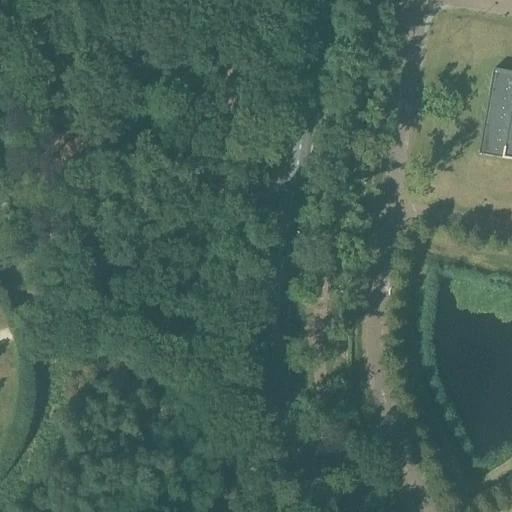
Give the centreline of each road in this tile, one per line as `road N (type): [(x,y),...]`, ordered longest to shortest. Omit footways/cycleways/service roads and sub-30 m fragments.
road 1 (secondary): [(333,511),(284,410),(273,358),(324,0)]
road 2 (track): [(0,4),(69,312)]
road 3 (unknown): [(249,357),(229,511)]
